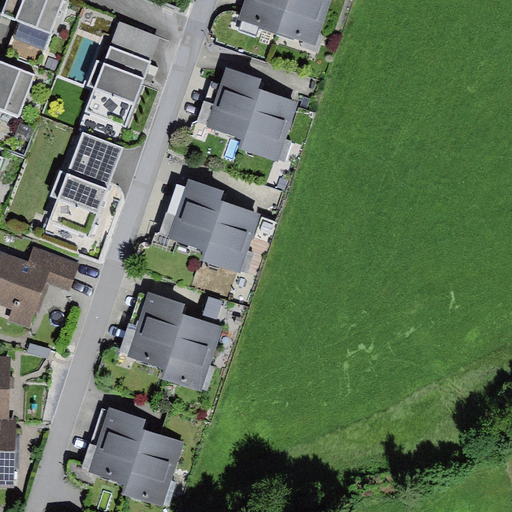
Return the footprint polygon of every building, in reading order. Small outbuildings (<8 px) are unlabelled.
[(69,0),(13,0),(5,20),(54,38),(69,0)] [(333,0),(249,0),(242,23),(317,48),(333,0)] [(162,40),(119,25),(86,118),(129,133),(162,40)] [(42,76),(0,59),(0,108),(25,119),(42,76)] [(264,87),(229,75),(210,130),(242,141),(239,149),(278,162),(295,109),(261,97),(264,87)] [(123,151),(84,137),(51,229),(90,243),(123,151)] [(227,198),(192,187),(173,245),(204,255),(201,265),(241,279),(260,221),(224,209),(227,198)] [(30,266),(1,256),(0,257),(0,306),(15,312),(11,323),(33,331),(49,284),(68,291),(77,265),(35,250),(30,266)] [(185,304),(146,292),(127,355),(166,366),(166,380),(204,391),(221,335),(180,323),(185,304)] [(0,415),(14,416),(16,358),(0,356),(0,415)] [(153,426),(110,412),(91,474),(128,486),(125,495),(165,508),(184,445),(150,435),(153,426)] [(0,488),(14,488),(11,420),(0,420),(0,488)]
